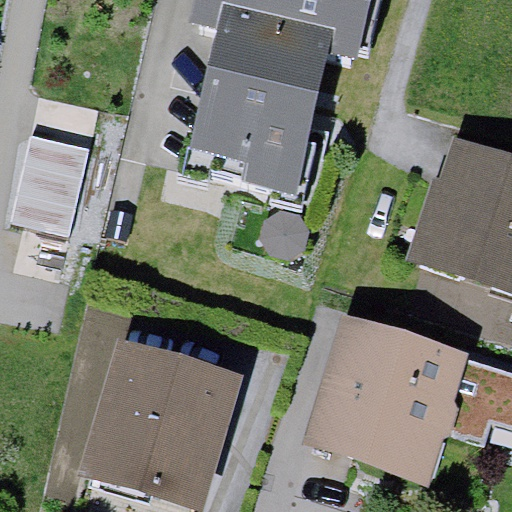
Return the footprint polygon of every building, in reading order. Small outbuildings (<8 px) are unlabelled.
[(379,0),(206,0),(197,42),(226,48),(197,174),(309,199),(339,69),(362,75),(379,0)] [(91,152),(25,140),(10,228),(69,241),(91,152)] [(511,170),(455,154),(418,275),(511,302),(511,170)] [(474,370),(346,331),(308,459),(436,497),(474,370)] [(231,384),(124,351),(89,464),(195,497),(231,384)]
